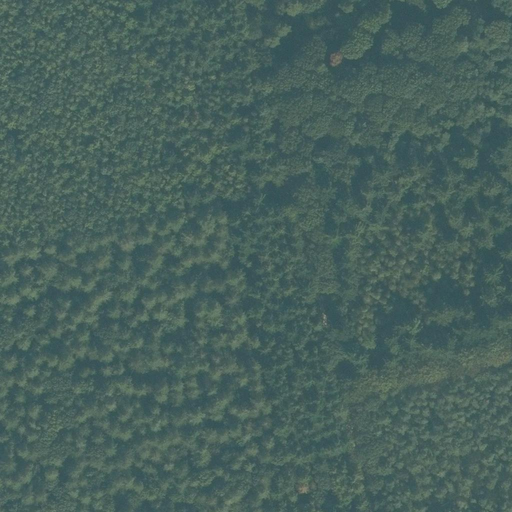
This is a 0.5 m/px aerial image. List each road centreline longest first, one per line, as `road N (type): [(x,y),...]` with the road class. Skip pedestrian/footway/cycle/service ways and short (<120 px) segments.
road 1 (track): [(511,120),(284,180)]
road 2 (track): [(284,180),(241,0)]
